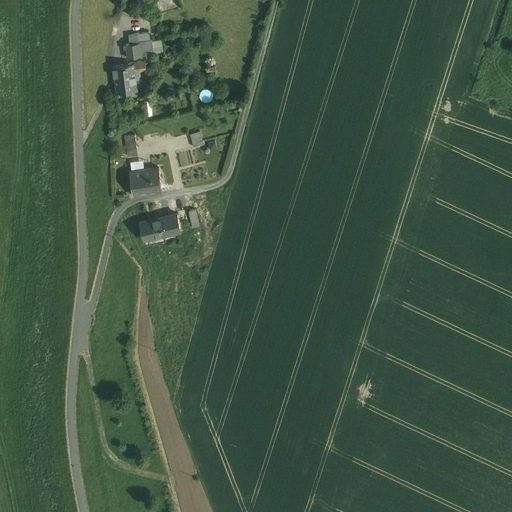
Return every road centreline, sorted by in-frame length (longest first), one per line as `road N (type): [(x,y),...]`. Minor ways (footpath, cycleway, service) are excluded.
road 1 (track): [(175,480),(122,463),(109,449),(78,327),(125,204),(229,176),(277,0)]
road 2 (track): [(80,139),(111,90),(123,13),(133,0)]
